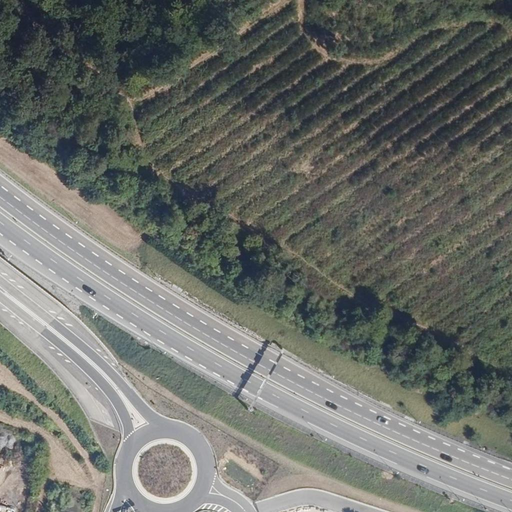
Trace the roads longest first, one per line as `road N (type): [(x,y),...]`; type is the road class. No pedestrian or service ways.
road 1 (motorway): [(511,481),(379,427),(189,323),(0,192)]
road 2 (motorway): [(0,222),(80,283),(262,392),(369,446),(511,502)]
road 3 (track): [(0,375),(64,428),(97,486),(73,476),(47,436),(0,414)]
road 4 (motorway): [(167,430),(0,278)]
road 5 (motorway): [(0,294),(109,390),(134,446)]
road 6 (track): [(121,107),(277,0)]
